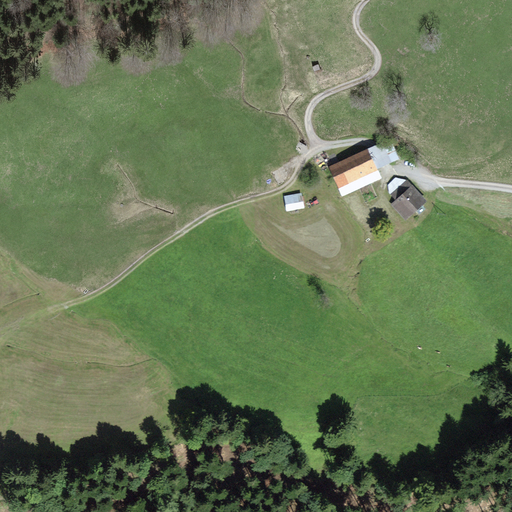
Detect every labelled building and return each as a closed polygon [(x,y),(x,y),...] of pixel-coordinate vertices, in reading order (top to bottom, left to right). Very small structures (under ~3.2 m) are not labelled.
[(326,61),(311,65),(316,82),(331,78),(326,61)] [(391,138),(369,148),(377,167),(400,157),(391,138)] [(369,148),(328,165),(341,194),(381,177),(377,167),(369,148)] [(425,201),(412,186),(393,202),(406,217),(425,201)] [(303,193),(284,195),(286,210),(305,208),(303,193)]
